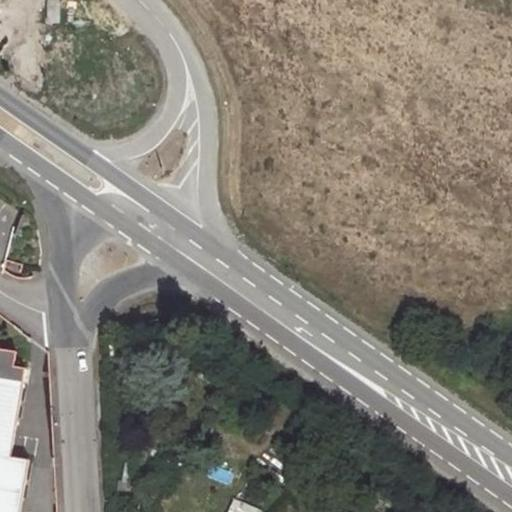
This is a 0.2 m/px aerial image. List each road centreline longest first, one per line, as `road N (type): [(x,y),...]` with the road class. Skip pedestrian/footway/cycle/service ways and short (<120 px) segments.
road 1 (primary): [(221,268),(511,472)]
road 2 (unclassified): [(221,268),(206,215),(206,113),(170,30)]
road 3 (unclassified): [(170,30),(170,111),(142,144),(100,154),(25,130)]
road 4 (primary): [(221,268),(137,216),(99,220),(77,243),(71,319)]
road 5 (primary): [(25,130),(221,268)]
road 6 (unclassified): [(25,130),(61,191),(71,319)]
road 7 (unclassified): [(80,511),(71,319)]
road 8 (unclassified): [(71,319),(117,283),(161,270),(221,268)]
